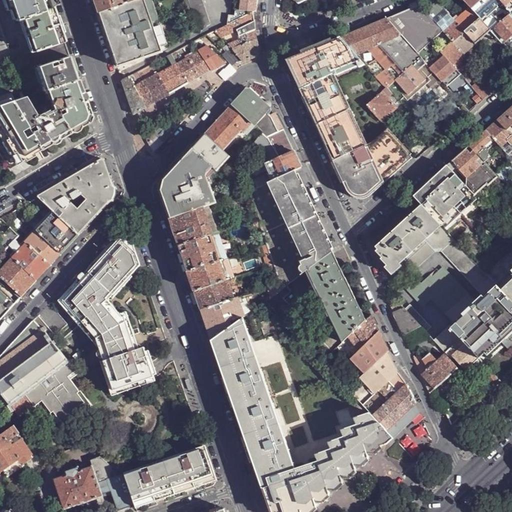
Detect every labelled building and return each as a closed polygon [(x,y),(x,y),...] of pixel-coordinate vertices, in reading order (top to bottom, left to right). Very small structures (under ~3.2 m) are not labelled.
[(13,20),(16,19),(10,2),(7,3),(6,3),(4,0),(3,0),(6,7),(8,6),(13,20)] [(16,19),(16,20),(53,8),(53,7),(44,10),(41,0),(4,0),(6,3),(7,3),(10,2),(16,19)] [(53,7),(50,0),(41,0),(44,10),(53,7)] [(95,0),(100,14),(140,0),(95,0)] [(140,0),(100,14),(119,67),(163,53),(162,48),(167,46),(160,24),(155,26),(154,22),(159,20),(152,0),(148,0),(147,1),(146,0),(140,0)] [(202,0),(187,0),(197,27),(210,23),(202,0)] [(230,14),(228,25),(234,22),(254,12),(257,11),(258,0),(236,0),(235,15),(230,14)] [(428,0),(420,4),(445,31),(454,41),(465,31),(456,21),(440,2),(438,0),(428,0)] [(441,0),(440,2),(456,21),(468,10),(463,4),(456,10),(456,11),(445,0),(441,0)] [(470,8),(480,18),(482,21),(503,3),(500,0),(462,0),(465,2),(470,8)] [(511,0),(500,0),(503,3),(511,12),(511,10),(511,0)] [(420,4),(387,18),(419,54),(445,31),(420,4)] [(29,38),(60,28),(55,15),(53,8),(16,20),(16,21),(20,20),(22,19),(26,31),(24,32),(25,38),(28,37),(29,38)] [(456,21),(465,31),(480,18),(470,8),(468,10),(456,21)] [(237,30),(255,21),(254,12),(234,22),(237,30)] [(511,12),(511,13),(491,31),(503,43),(511,34),(511,12)] [(342,37),(366,64),(387,87),(421,57),(419,54),(387,18),(367,26),(342,37)] [(480,18),(465,31),(476,43),(490,30),(482,21),(480,18)] [(10,50),(0,20),(0,26),(9,51),(10,50)] [(240,37),(256,30),(255,21),(237,30),(236,30),(240,37)] [(228,25),(206,36),(217,45),(223,39),(221,37),(236,30),(237,30),(234,22),(228,25)] [(0,53),(9,51),(0,26),(0,53)] [(33,52),(65,41),(62,34),(60,28),(29,38),(33,52)] [(244,45),(257,38),(256,30),(240,37),(241,40),(244,45)] [(465,31),(454,41),(464,53),(476,43),(465,31)] [(307,51),(297,56),(309,84),(303,87),(352,192),(353,195),(356,197),(360,198),(364,196),(370,191),(399,165),(412,154),(404,144),(390,130),(378,142),(376,139),(372,143),(367,145),(333,73),(358,62),(360,67),(366,64),(342,37),(307,51)] [(260,55),(257,38),(244,45),(241,40),(228,43),(234,48),(244,60),(244,62),(260,55)] [(67,47),(65,41),(33,52),(31,53),(21,56),(11,59),(16,74),(38,67),(51,63),(50,61),(56,58),(57,61),(60,60),(70,56),(67,47)] [(454,41),(442,52),(452,64),(464,53),(454,41)] [(187,52),(197,45),(195,42),(184,47),(187,52)] [(234,48),(228,43),(222,50),(236,62),(240,62),(244,60),(234,48)] [(212,70),(225,63),(208,46),(201,51),(212,70)] [(11,59),(9,51),(0,53),(0,63),(10,60),(11,59)] [(189,83),(212,70),(201,51),(178,64),(189,83)] [(442,52),(428,64),(434,71),(442,80),(456,68),(452,64),(442,52)] [(464,53),(452,64),(456,68),(458,70),(470,60),(464,53)] [(171,94),(189,83),(178,64),(172,54),(168,56),(173,66),(162,72),(159,74),(171,94)] [(74,67),(70,56),(60,60),(61,63),(57,65),(56,61),(51,63),(38,67),(42,80),(40,81),(41,84),(43,83),(44,87),(42,88),(43,90),(44,90),(47,90),(77,79),(74,67)] [(297,56),(290,59),(303,87),(309,84),(297,56)] [(393,93),(394,94),(402,87),(409,95),(426,79),(425,79),(428,76),(434,71),(428,64),(421,57),(387,87),(393,93)] [(153,64),(159,74),(162,72),(157,62),(153,64)] [(378,142),(390,130),(382,121),(368,105),(387,87),(366,64),(360,67),(358,62),(333,73),(367,145),(372,143),(376,139),(378,142)] [(511,70),(504,62),(498,68),(508,78),(511,74),(511,70)] [(155,103),(171,94),(159,74),(153,64),(138,72),(144,82),(155,103)] [(442,80),(446,85),(460,73),(458,70),(456,68),(442,80)] [(495,71),(486,78),(496,89),(502,84),(505,81),(495,71)] [(135,114),(148,107),(136,87),(139,85),(134,75),(123,81),(133,109),(135,114)] [(485,76),(473,87),(479,94),(484,99),(489,95),(496,89),(486,78),(485,76)] [(83,95),(77,79),(47,90),(44,90),(45,93),(47,92),(52,105),(51,105),(53,109),(53,110),(55,109),(69,133),(86,123),(90,114),(83,95)] [(148,107),(155,103),(144,82),(139,85),(136,87),(148,107)] [(267,105),(253,121),(256,125),(269,136),(279,131),(272,117),(267,113),(271,109),(271,106),(263,99),(264,99),(250,86),(248,88),(267,105)] [(368,105),(382,121),(398,108),(388,97),(393,93),(387,87),(368,105)] [(24,97),(20,88),(0,94),(0,105),(12,101),(24,97)] [(248,88),(233,104),(253,121),(267,105),(248,88)] [(473,99),(478,105),(484,99),(479,94),(473,99)] [(25,97),(24,97),(12,101),(28,128),(34,125),(36,128),(31,132),(40,149),(69,133),(55,109),(53,110),(53,109),(51,110),(47,103),(42,105),(40,107),(39,106),(32,110),(25,97)] [(12,101),(0,105),(0,132),(4,139),(4,140),(2,141),(10,155),(12,153),(17,163),(40,149),(31,132),(28,128),(12,101)] [(233,104),(206,133),(224,149),(242,129),(244,131),(253,121),(233,104)] [(511,132),(511,107),(510,110),(499,120),(505,127),(511,132)] [(511,145),(511,132),(505,127),(499,120),(493,125),(487,130),(492,136),(502,147),(509,141),(511,145)] [(279,131),(269,136),(282,156),(294,150),(285,128),(279,131)] [(431,147),(437,142),(425,129),(419,134),(431,147)] [(492,136),(487,130),(470,145),(478,153),(486,145),(484,144),(492,136)] [(224,149),(206,133),(194,147),(215,167),(218,169),(231,156),(224,149)] [(4,140),(4,139),(0,140),(0,151),(6,163),(9,167),(17,163),(12,153),(10,155),(2,141),(4,140)] [(506,151),(511,145),(509,141),(502,147),(506,151)] [(460,154),(448,165),(449,166),(475,194),(487,183),(489,185),(499,176),(496,172),(478,153),(470,145),(460,154)] [(215,167),(194,147),(165,178),(161,191),(163,196),(170,218),(210,205),(214,203),(218,202),(209,175),(209,172),(215,167)] [(294,150),(282,156),(267,163),(271,171),(248,183),(250,191),(265,184),(268,182),(296,169),(302,166),(294,150)] [(80,235),(114,199),(116,189),(106,159),(103,159),(39,196),(48,204),(55,211),(80,235)] [(0,174),(4,181),(14,176),(9,167),(6,163),(0,166),(0,174)] [(415,195),(415,196),(423,204),(440,223),(442,226),(443,226),(476,196),(475,194),(449,166),(427,186),(416,196),(415,195)] [(334,251),(296,169),(268,182),(305,262),(303,264),(301,265),(301,267),(301,268),(302,269),(303,271),(305,271),(306,271),(309,269),(334,251)] [(305,262),(268,182),(265,184),(303,264),(305,262)] [(265,184),(250,191),(259,218),(268,244),(270,253),(274,263),(280,282),(282,289),(287,286),(306,271),(305,271),(303,271),(302,269),(301,268),(301,267),(301,265),(303,264),(265,184)] [(443,226),(449,234),(483,203),(476,196),(443,226)] [(219,232),(223,230),(214,203),(210,205),(219,232)] [(440,223),(423,204),(377,246),(382,253),(380,254),(383,258),(382,259),(387,265),(393,271),(400,265),(401,264),(399,262),(407,254),(412,250),(428,235),(432,231),(440,223)] [(210,205),(170,218),(176,235),(180,245),(212,234),(219,232),(210,205)] [(38,230),(63,254),(80,235),(55,211),(38,230)] [(253,220),(256,227),(261,225),(259,218),(253,220)] [(433,234),(442,226),(440,223),(432,231),(428,235),(412,250),(407,254),(399,262),(401,264),(403,262),(410,256),(413,252),(430,237),(433,234)] [(2,230),(0,233),(3,235),(11,227),(10,226),(5,231),(3,231),(2,230)] [(486,295),(497,285),(485,272),(478,264),(449,234),(443,226),(442,226),(433,234),(430,237),(413,252),(410,256),(403,262),(405,264),(402,266),(409,273),(411,271),(435,249),(443,248),(486,295)] [(0,233),(0,232),(0,244),(6,250),(11,245),(15,241),(20,236),(11,227),(3,235),(0,233)] [(27,242),(28,242),(52,266),(60,257),(63,254),(38,230),(27,242)] [(227,258),(219,232),(212,234),(221,261),(227,258)] [(189,272),(221,261),(212,234),(180,245),(186,262),(189,272)] [(124,245),(126,243),(128,241),(128,240),(127,238),(125,236),(123,236),(119,240),(124,245)] [(11,255),(14,257),(25,245),(28,242),(27,242),(25,241),(23,238),(17,244),(15,241),(11,245),(16,250),(11,255)] [(130,273),(141,262),(138,254),(126,243),(124,245),(119,240),(117,242),(64,301),(96,339),(98,344),(100,348),(103,357),(104,360),(115,392),(132,386),(134,389),(149,384),(148,380),(155,378),(145,348),(139,350),(136,351),(125,316),(123,317),(119,313),(108,301),(106,297),(130,273)] [(96,344),(98,344),(96,339),(64,301),(117,242),(116,241),(113,241),(111,243),(91,264),(58,300),(96,344)] [(14,257),(38,280),(52,266),(28,242),(25,245),(14,257)] [(339,261),(334,251),(309,269),(313,277),(331,315),(330,315),(337,330),(338,332),(343,342),(350,336),(364,322),(354,300),(357,299),(346,277),(344,278),(336,262),(339,261)] [(270,264),(274,263),(270,253),(265,255),(268,265),(270,264)] [(0,272),(0,275),(23,297),(38,280),(14,257),(0,272)] [(228,279),(235,277),(229,258),(227,258),(221,261),(227,280),(228,279)] [(497,285),(511,301),(511,264),(507,259),(500,266),(508,275),(497,285)] [(227,280),(221,261),(189,272),(193,284),(195,291),(227,280)] [(346,277),(339,261),(336,262),(344,278),(346,277)] [(405,264),(403,262),(401,264),(400,265),(393,271),(387,265),(385,267),(393,275),(402,266),(405,264)] [(276,284),(280,282),(274,263),(270,264),(276,284)] [(407,289),(420,303),(422,305),(432,295),(455,320),(465,311),(462,308),(472,300),(442,267),(423,285),(418,279),(416,281),(407,289)] [(313,277),(309,269),(306,271),(330,321),(329,321),(334,332),(335,334),(338,332),(337,330),(330,315),(331,315),(313,277)] [(418,279),(411,271),(409,273),(416,281),(418,279)] [(132,275),(130,273),(106,297),(108,301),(132,275)] [(228,279),(227,280),(195,291),(199,302),(202,309),(234,298),(228,279)] [(271,297),(282,289),(280,282),(276,284),(267,287),(271,297)] [(457,323),(451,328),(461,338),(479,358),(511,327),(511,301),(497,285),(486,295),(476,305),(476,306),(470,310),(457,323)] [(343,342),(338,332),(335,334),(334,332),(324,341),(283,298),(291,290),(287,286),(282,289),(271,297),(266,301),(322,361),(327,357),(336,349),(343,342)] [(246,294),(238,297),(245,316),(251,311),(246,294)] [(234,298),(202,309),(208,327),(212,340),(213,339),(221,334),(243,317),(245,316),(238,297),(234,298)] [(364,322),(367,320),(357,299),(354,300),(364,322)] [(476,306),(476,305),(472,300),(462,308),(465,311),(468,309),(474,303),(476,306)] [(50,304),(39,316),(54,334),(67,323),(50,304)] [(408,311),(420,325),(425,330),(431,325),(417,309),(415,307),(413,305),(408,311)] [(394,311),(404,334),(420,325),(408,311),(404,307),(394,311)] [(455,320),(457,323),(470,310),(468,309),(465,311),(455,320)] [(126,310),(119,313),(123,317),(125,316),(136,351),(139,350),(126,310)] [(244,318),(252,342),(236,348),(237,351),(228,355),(221,334),(213,339),(217,353),(219,352),(220,353),(218,354),(222,366),(224,365),(224,366),(222,367),(225,376),(244,370),(245,374),(261,369),(290,452),(293,461),(295,467),(319,458),(316,452),(331,447),(328,440),(343,435),(341,428),(356,423),(354,417),(370,411),(363,404),(360,401),(357,401),(271,311),(244,318)] [(380,331),(372,315),(367,320),(364,322),(350,336),(354,342),(360,350),(380,331)] [(244,318),(243,317),(221,334),(228,355),(237,351),(236,348),(252,342),(244,318)] [(21,417),(21,416),(33,407),(32,406),(23,394),(68,360),(34,320),(0,357),(0,391),(1,392),(2,391),(7,397),(6,399),(7,400),(8,400),(9,402),(8,403),(10,405),(12,404),(20,415),(19,415),(21,417)] [(420,325),(404,334),(409,347),(430,335),(425,330),(420,325)] [(451,328),(436,342),(446,352),(461,338),(451,328)] [(385,342),(380,331),(360,350),(352,358),(364,372),(387,351),(389,350),(385,342)] [(350,336),(343,342),(336,349),(341,353),(354,342),(350,336)] [(461,338),(446,352),(449,355),(452,352),(467,369),(479,358),(461,338)] [(398,372),(387,351),(364,372),(363,373),(379,390),(398,372)] [(420,361),(417,364),(430,393),(435,388),(457,368),(444,353),(437,359),(430,352),(423,359),(420,361)] [(327,357),(322,361),(327,366),(331,362),(327,357)] [(76,371),(68,360),(23,394),(32,406),(41,399),(43,401),(51,412),(53,411),(54,413),(59,418),(76,412),(75,411),(74,410),(85,401),(77,392),(79,391),(71,380),(68,376),(76,371)] [(113,396),(134,389),(132,386),(115,392),(104,360),(100,361),(113,396)] [(498,378),(488,367),(482,372),(492,383),(498,378)] [(242,426),(256,464),(290,452),(261,369),(245,374),(244,370),(225,376),(242,426)] [(343,374),(339,370),(334,374),(338,378),(343,374)] [(78,374),(76,371),(68,376),(71,380),(78,374)] [(407,384),(398,372),(379,390),(375,393),(373,395),(363,404),(370,411),(373,415),(407,384)] [(379,390),(363,373),(360,376),(367,383),(375,393),(379,390)] [(367,383),(360,376),(351,384),(347,388),(354,395),(364,385),(367,383)] [(416,403),(407,384),(373,415),(387,430),(416,403)] [(354,395),(360,401),(363,404),(373,395),(364,385),(354,395)] [(430,393),(435,405),(443,397),(435,388),(430,393)] [(80,393),(79,391),(77,392),(85,401),(74,410),(75,411),(91,405),(81,392),(80,393)] [(32,406),(33,407),(34,408),(43,401),(41,399),(32,406)] [(420,412),(416,403),(387,430),(394,437),(420,412)] [(452,425),(460,417),(453,404),(446,411),(452,425)] [(387,430),(373,415),(370,411),(354,417),(356,423),(341,428),(343,435),(352,461),(367,456),(369,456),(368,452),(367,449),(381,445),(387,443),(394,437),(387,430)] [(25,440),(15,426),(0,436),(0,474),(21,460),(23,464),(34,456),(24,441),(25,440)] [(352,461),(343,435),(328,440),(331,447),(316,452),(319,458),(328,485),(330,484),(342,480),(343,480),(342,476),(340,473),(354,469),(355,468),(353,465),(352,461)] [(136,504),(214,478),(205,450),(188,456),(186,454),(184,454),(182,455),(182,458),(149,469),(148,469),(146,467),(144,467),(142,469),(142,472),(126,477),(135,502),(136,504)] [(282,511),(285,511),(270,469),(293,461),(290,452),(256,464),(259,473),(261,472),(261,473),(259,474),(264,487),(266,487),(264,488),(268,501),(270,500),(271,501),(269,502),(271,511),(282,511)] [(54,479),(64,509),(102,496),(102,494),(110,491),(117,509),(135,502),(126,477),(124,471),(121,465),(108,454),(90,460),(92,466),(80,470),(79,467),(66,471),(67,474),(54,479)] [(367,456),(352,461),(353,465),(363,465),(369,459),(367,456)] [(329,489),(328,485),(319,458),(295,467),(293,461),(270,469),(285,511),(303,511),(302,510),(317,505),(316,500),(315,498),(330,492),(329,489)] [(342,480),(328,485),(329,489),(337,489),(342,484),(342,480)] [(330,495),(330,492),(315,498),(316,500),(324,501),(330,495)]
